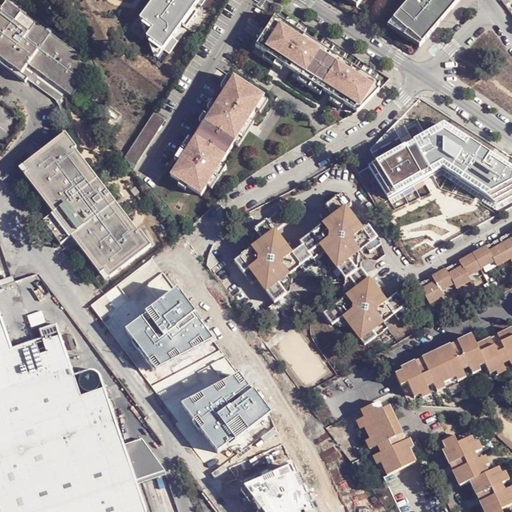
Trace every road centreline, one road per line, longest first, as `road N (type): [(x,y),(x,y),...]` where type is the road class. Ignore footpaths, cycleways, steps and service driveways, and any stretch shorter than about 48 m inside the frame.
road 1 (residential): [(422,76),(372,130),(239,205),(187,258),(190,277),(289,419),(329,511)]
road 2 (residential): [(304,0),(422,76)]
